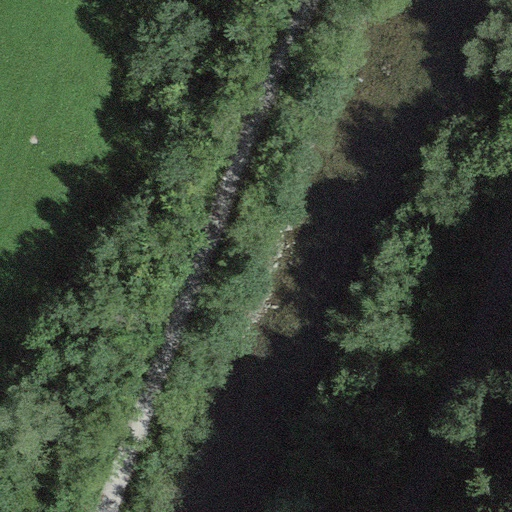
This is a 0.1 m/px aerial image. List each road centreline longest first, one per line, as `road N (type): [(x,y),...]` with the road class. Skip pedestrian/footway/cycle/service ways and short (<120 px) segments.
road 1 (track): [(102,511),(301,0)]
road 2 (unclassified): [(407,511),(511,267)]
